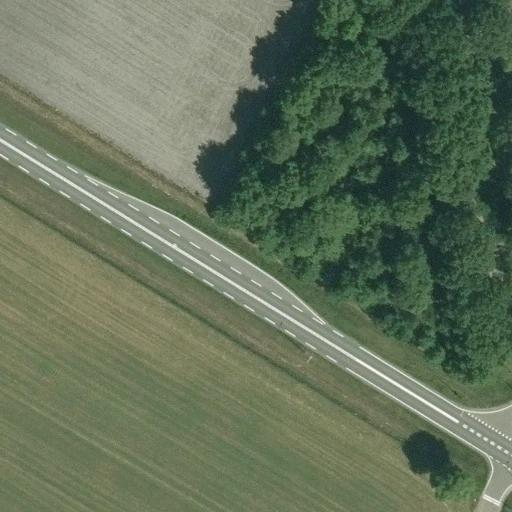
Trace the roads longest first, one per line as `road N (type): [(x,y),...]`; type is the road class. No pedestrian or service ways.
road 1 (primary): [(511,457),(0,140)]
road 2 (unclassified): [(511,166),(460,0)]
